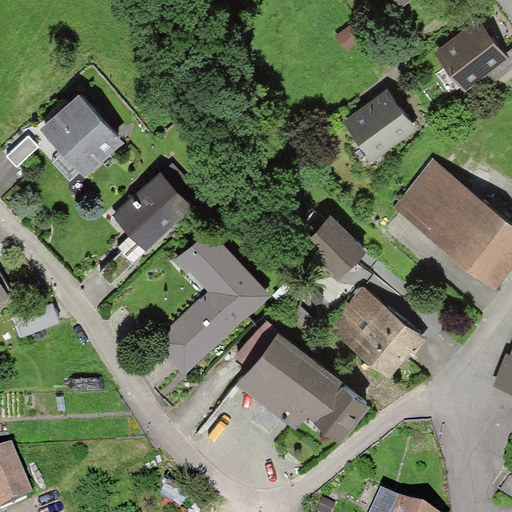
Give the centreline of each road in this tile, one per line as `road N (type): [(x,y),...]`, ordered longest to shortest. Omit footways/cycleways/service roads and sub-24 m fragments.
road 1 (residential): [(460,385),(406,406),(295,492),(265,499),(236,492),(185,457),(40,251),(0,212)]
road 2 (residential): [(460,385),(479,511)]
